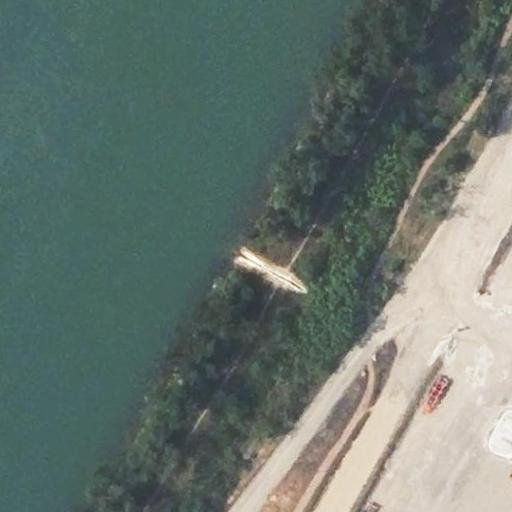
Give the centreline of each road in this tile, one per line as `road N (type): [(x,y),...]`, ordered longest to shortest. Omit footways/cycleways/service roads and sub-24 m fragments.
road 1 (track): [(141,511),(432,0)]
road 2 (track): [(332,511),(511,182)]
road 3 (track): [(244,511),(367,338),(405,312),(444,305)]
